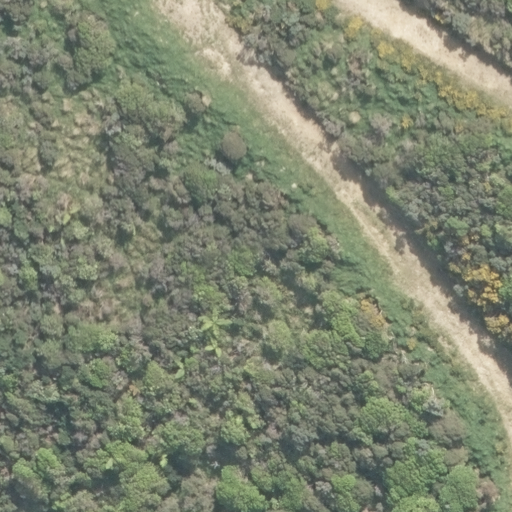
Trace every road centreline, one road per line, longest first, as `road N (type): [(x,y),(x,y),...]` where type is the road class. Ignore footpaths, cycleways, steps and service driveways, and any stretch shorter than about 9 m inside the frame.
road 1 (track): [(144,0),(171,117),(347,287),(428,414),(442,511)]
road 2 (track): [(511,162),(303,0)]
